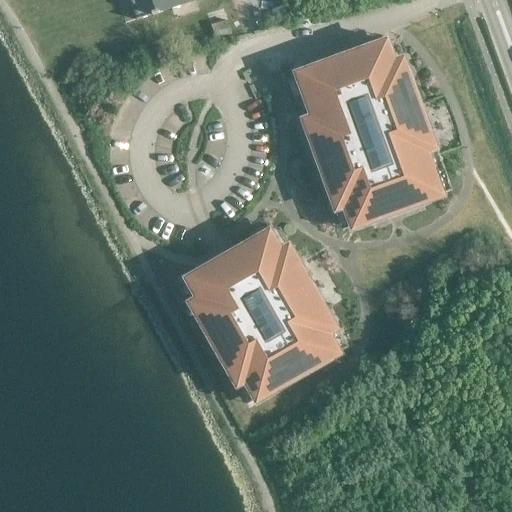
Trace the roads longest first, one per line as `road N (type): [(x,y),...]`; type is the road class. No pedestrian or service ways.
road 1 (residential): [(427,0),(303,40),(239,50),(218,87)]
road 2 (residential): [(218,87),(171,97),(145,130),(148,188),(160,204),(187,212)]
road 3 (residential): [(187,212),(208,202),(238,156),(237,120),(218,87)]
